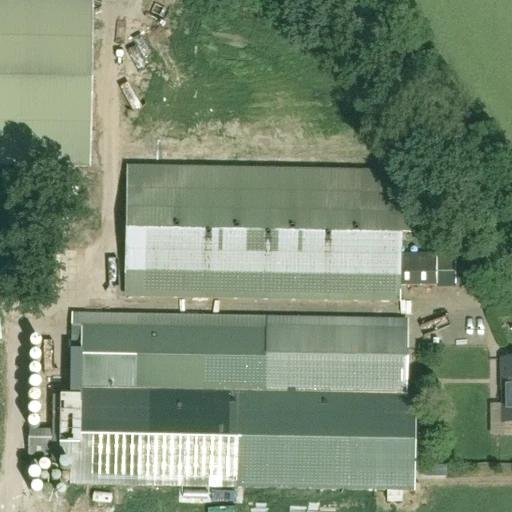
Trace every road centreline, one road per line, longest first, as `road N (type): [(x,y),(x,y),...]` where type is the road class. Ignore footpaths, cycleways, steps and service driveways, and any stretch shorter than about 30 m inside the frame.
road 1 (unknown): [(122,0),(107,257),(92,288),(31,326),(16,346),(9,509)]
road 2 (unclassified): [(511,237),(364,30),(330,0)]
road 3 (unknown): [(511,297),(451,323),(368,322)]
